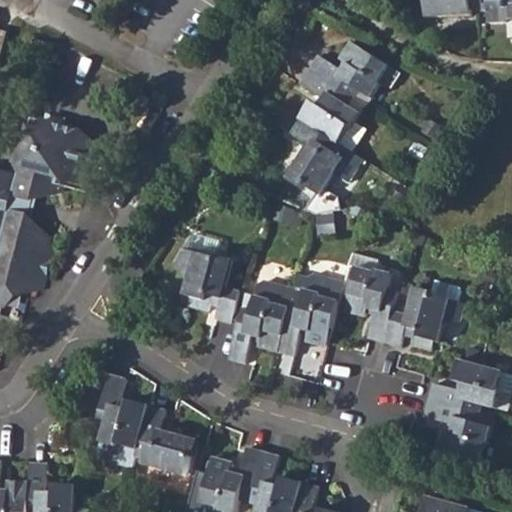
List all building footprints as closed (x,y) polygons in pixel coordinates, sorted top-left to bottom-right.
[(474,11),(483,11),(482,0),(429,0),(430,19),(474,17),(474,11)] [(510,20),(511,20),(511,0),(482,0),(483,11),(493,10),(493,24),(510,24),(510,20)] [(323,57),(314,71),(357,98),(362,91),(374,99),(385,83),(382,81),(392,66),(354,42),(343,61),(350,65),(346,71),(323,57)] [(403,73),(392,66),(382,81),(385,83),(394,88),(403,73)] [(353,106),(357,98),(314,71),(305,85),(328,100),(323,107),(316,102),(305,120),(344,145),(355,127),(356,128),(359,122),(364,114),(353,106)] [(0,279),(0,280),(0,308),(16,314),(21,299),(42,303),(56,295),(66,259),(61,254),(64,240),(40,220),(45,205),(75,198),(79,180),(104,185),(109,168),(117,170),(120,158),(112,156),(114,149),(90,124),(65,118),(62,127),(38,120),(30,149),(18,147),(12,171),(0,168),(0,149),(2,142),(0,141),(0,279)] [(344,145),(305,120),(296,134),(313,146),(294,175),(320,193),(324,196),(329,189),(339,174),(352,183),(362,167),(348,159),(353,151),(344,145)] [(371,130),(359,122),(356,128),(355,127),(344,145),(353,151),(356,153),(371,130)] [(356,153),(353,151),(348,159),(362,167),(367,159),(356,153)] [(201,189),(209,195),(223,173),(214,169),(201,189)] [(343,198),(329,189),(324,196),(320,193),(308,211),(320,216),(345,211),(343,198)] [(224,240),(197,232),(179,262),(194,276),(189,293),(195,295),(192,304),(212,310),(217,296),(225,298),(218,318),(235,323),(245,291),(229,285),(236,259),(220,254),(224,240)] [(362,266),(382,271),(383,269),(385,259),(358,251),(354,264),(362,266)] [(398,273),(383,269),(382,271),(362,266),(350,310),(370,315),(373,308),(381,309),(372,339),(387,342),(396,309),(402,289),(394,287),(398,273)] [(304,273),(301,285),(311,289),(326,293),(325,296),(344,302),(349,283),(319,274),(314,276),(304,273)] [(437,293),(465,301),(466,294),(462,286),(440,279),(438,289),(437,293)] [(269,281),(262,284),(259,296),(276,299),(276,303),(294,308),(300,289),(269,281)] [(312,340),(331,345),(332,340),(344,302),(325,296),(326,293),(311,289),(301,285),(300,289),(294,308),(282,351),(300,356),(308,330),(314,332),(312,340)] [(413,312),(396,309),(387,342),(403,346),(411,326),(420,329),(415,342),(436,348),(439,340),(445,340),(450,324),(467,319),(472,302),(465,301),(437,293),(438,289),(420,285),(413,312)] [(262,346),(282,351),(294,308),(276,303),(276,299),(259,296),(255,310),(246,308),(241,325),(233,358),(249,363),(257,336),(264,338),(262,346)] [(16,314),(36,318),(42,303),(21,299),(16,314)] [(511,409),(511,373),(481,366),(475,364),(470,383),(479,386),(478,393),(449,386),(445,402),(495,416),(498,406),(511,409)] [(120,444),(140,449),(152,406),(131,400),(127,409),(120,405),(128,380),(112,375),(98,425),(106,427),(102,440),(119,446),(120,444)] [(455,431),(449,452),(493,465),(499,447),(501,447),(510,420),(495,416),(445,402),(439,418),(467,426),(465,435),(455,431)] [(163,431),(169,410),(152,406),(140,449),(138,458),(147,461),(145,465),(187,477),(197,442),(163,431)] [(119,446),(102,440),(99,452),(104,459),(135,468),(138,458),(140,449),(120,444),(119,446)] [(238,511),(242,498),(252,501),(265,452),(247,446),(239,473),(232,471),(234,462),(216,457),(209,477),(204,495),(203,499),(222,506),(222,509),(234,511),(238,511)] [(297,511),(306,481),(285,477),(282,486),(275,483),(282,457),(265,452),(252,501),(260,504),(257,511),(297,511)] [(0,511),(31,511),(33,484),(12,483),(11,492),(4,491),(6,462),(0,461),(0,511)] [(10,463),(8,477),(32,479),(33,465),(10,463)] [(77,511),(79,486),(59,486),(58,494),(50,493),(52,465),(49,464),(34,463),(33,484),(31,511),(77,511)] [(195,492),(204,495),(209,477),(200,475),(195,492)] [(340,511),(325,508),(323,511),(315,511),(321,486),(306,481),(297,511),(340,511)] [(487,511),(430,496),(425,511),(487,511)]
